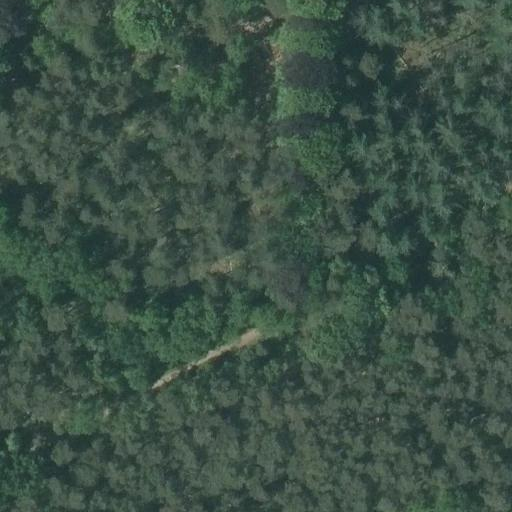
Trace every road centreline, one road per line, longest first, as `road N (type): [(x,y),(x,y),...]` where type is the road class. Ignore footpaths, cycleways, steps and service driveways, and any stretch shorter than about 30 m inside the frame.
road 1 (track): [(326,0),(305,303)]
road 2 (track): [(67,447),(188,370)]
road 3 (track): [(188,370),(305,303)]
road 4 (track): [(397,264),(511,216)]
